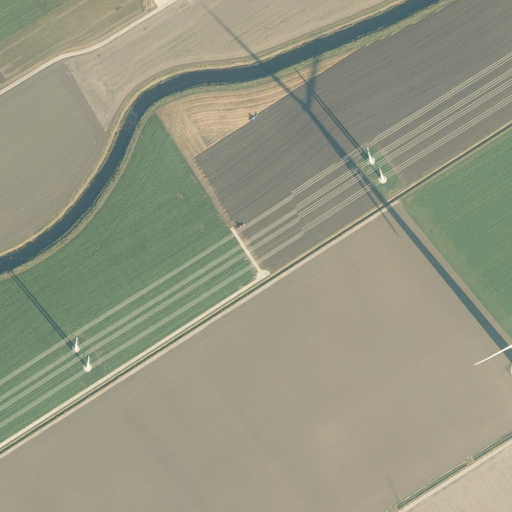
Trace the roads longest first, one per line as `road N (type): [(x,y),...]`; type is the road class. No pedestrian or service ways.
road 1 (track): [(0,456),(395,202)]
road 2 (unclassified): [(0,97),(173,0)]
